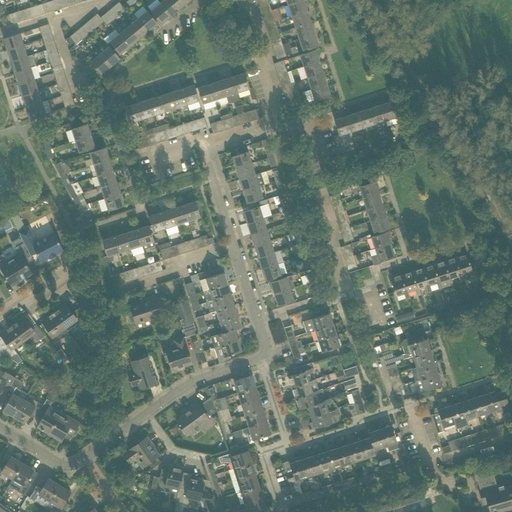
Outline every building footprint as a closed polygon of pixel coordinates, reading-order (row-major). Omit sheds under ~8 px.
[(57,10),(54,0),(48,2),(51,12),(57,10)] [(62,8),(59,0),(55,0),(54,0),(57,10),(62,8)] [(180,8),(173,0),(164,0),(160,3),(172,18),(176,15),(175,13),(180,8)] [(307,11),(303,0),(302,0),(287,5),(291,16),(307,11)] [(125,10),(122,6),(119,2),(112,8),(119,16),(125,10)] [(172,18),(160,3),(151,11),(161,24),(167,19),(168,21),(172,18)] [(39,15),(36,6),(31,8),(34,17),(39,15)] [(34,17),(31,8),(25,10),(28,19),(34,17)] [(119,16),(112,8),(103,16),(110,23),(119,16)] [(157,23),(151,16),(147,11),(137,19),(149,33),(153,30),(151,28),(157,23)] [(311,23),(307,11),(291,16),(295,28),(311,23)] [(17,23),(14,13),(8,15),(11,24),(17,23)] [(107,26),(110,23),(103,16),(101,18),(97,14),(87,22),(94,29),(103,21),(107,26)] [(275,22),(273,16),(263,19),(265,25),(275,22)] [(149,33),(137,19),(128,26),(138,39),(144,34),(146,36),(149,33)] [(94,29),(87,22),(78,29),(85,37),(94,29)] [(277,28),(275,22),(265,25),(267,31),(277,28)] [(314,34),(311,23),(295,28),(298,39),(314,34)] [(39,27),(42,39),(52,36),(48,24),(39,27)] [(138,39),(128,26),(119,34),(131,49),(135,46),(133,44),(138,39)] [(76,45),(85,37),(78,29),(69,37),(76,45)] [(23,45),(19,33),(4,39),(6,46),(4,46),(6,51),(23,45)] [(131,49),(119,34),(109,42),(120,55),(126,50),(127,52),(131,49)] [(318,46),(314,34),(298,39),(302,51),(318,46)] [(56,47),(52,36),(42,39),(46,50),(56,47)] [(282,44),(280,39),(271,42),(273,47),(282,44)] [(286,56),(282,44),(273,47),(274,53),(276,59),(286,56)] [(27,57),(23,45),(6,51),(7,55),(9,55),(11,62),(27,57)] [(119,59),(113,51),(109,46),(100,54),(112,69),(115,65),(114,64),(119,59)] [(59,59),(56,47),(46,50),(50,62),(59,59)] [(315,50),(306,53),(299,55),(303,67),(319,61),(315,50)] [(112,69),(100,54),(90,62),(101,74),(106,70),(108,72),(112,69)] [(30,68),(27,57),(11,62),(13,68),(12,69),(13,73),(30,68)] [(63,70),(59,59),(50,62),(53,73),(63,70)] [(287,72),(283,60),(274,64),(277,75),(287,72)] [(323,73),(319,61),(303,67),(307,78),(323,73)] [(34,79),(30,68),(13,73),(15,78),(16,78),(18,84),(34,79)] [(67,82),(63,70),(53,73),(57,85),(67,82)] [(244,73),(232,77),(237,93),(249,89),(244,73)] [(327,84),(323,73),(307,78),(310,89),(327,84)] [(237,93),(232,77),(221,80),(226,96),(228,104),(240,100),(237,93)] [(38,91),(34,79),(18,84),(21,91),(19,92),(21,96),(38,91)] [(226,96),(221,80),(209,84),(214,100),(226,96)] [(70,93),(67,82),(57,85),(61,96),(70,93)] [(214,100),(209,84),(198,88),(203,104),(214,100)] [(330,96),(327,84),(310,89),(314,101),(330,96)] [(199,101),(197,95),(194,85),(182,89),(187,105),(199,101)] [(187,105),(182,89),(170,92),(176,108),(187,105)] [(41,102),(38,91),(21,96),(22,101),(24,100),(26,107),(41,102)] [(176,108),(170,92),(159,96),(164,112),(176,108)] [(74,104),(70,93),(61,96),(65,107),(74,104)] [(294,95),(285,98),(287,105),(288,109),(304,104),(300,93),(299,94),(294,95)] [(164,112),(159,96),(148,100),(153,116),(164,112)] [(153,116),(148,100),(136,103),(141,119),(153,116)] [(397,117),(392,101),(380,105),(385,121),(397,117)] [(45,114),(42,104),(41,102),(26,107),(28,114),(27,115),(28,119),(45,114)] [(141,119),(136,103),(124,107),(130,123),(141,119)] [(385,121),(380,105),(368,109),(374,125),(375,130),(387,126),(385,121)] [(374,125),(368,109),(357,112),(362,128),(374,125)] [(249,111),(244,113),(247,123),(253,121),(249,111)] [(364,134),(362,128),(357,112),(346,116),(351,132),(353,138),(364,134)] [(244,113),(238,115),(241,125),(247,123),(244,113)] [(351,132),(346,116),(334,120),(339,136),(351,132)] [(235,126),(232,117),(221,120),(224,130),(235,126)] [(198,119),(192,121),(195,131),(201,129),(198,119)] [(221,120),(215,122),(218,132),(219,132),(224,130),(221,120)] [(192,121),(187,123),(190,133),(195,131),(192,121)] [(87,124),(71,129),(75,141),(91,136),(87,124)] [(175,127),(170,129),(173,138),(178,136),(175,127)] [(50,149),(45,134),(45,133),(40,135),(45,150),(50,149)] [(95,147),(91,136),(75,141),(79,153),(95,147)] [(150,145),(147,136),(135,140),(138,149),(150,145)] [(105,148),(96,151),(89,153),(93,165),(109,159),(105,148)] [(232,157),(235,169),(251,163),(248,152),(232,157)] [(113,171),(109,159),(93,165),(97,176),(113,171)] [(65,175),(59,162),(54,165),(61,177),(65,175)] [(255,175),(251,163),(235,169),(239,180),(255,175)] [(116,182),(113,171),(97,176),(100,187),(116,182)] [(261,173),(255,175),(239,180),(243,191),(259,186),(264,184),(261,173)] [(71,185),(65,175),(61,177),(66,187),(71,185)] [(120,194),(116,182),(100,187),(104,199),(120,194)] [(375,182),(365,185),(359,187),(362,199),(378,193),(375,182)] [(75,193),(71,185),(66,187),(70,195),(75,193)] [(262,198),(259,186),(243,191),(246,203),(262,198)] [(382,205),(378,193),(362,199),(366,210),(382,205)] [(124,205),(120,194),(104,199),(108,210),(124,205)] [(82,206),(77,198),(73,200),(77,208),(82,206)] [(342,205),(341,199),(331,202),(333,208),(342,205)] [(194,201),(183,205),(188,221),(200,217),(194,201)] [(188,221),(183,205),(171,209),(177,225),(188,221)] [(344,210),(342,205),(333,208),(335,213),(344,210)] [(386,216),(382,205),(366,210),(370,221),(386,216)] [(86,214),(82,206),(77,208),(82,217),(86,214)] [(259,207),(252,209),(243,212),(247,223),(263,218),(259,207)] [(177,225),(171,209),(160,212),(165,228),(177,225)] [(165,228),(160,212),(148,216),(154,232),(165,228)] [(27,229),(25,229),(18,214),(10,217),(18,233),(30,256),(36,253),(40,262),(49,258),(50,259),(56,256),(56,255),(63,251),(54,233),(34,243),(27,229)] [(390,228),(386,216),(370,221),(374,233),(390,228)] [(266,230),(263,218),(247,223),(250,235),(266,230)] [(350,228),(348,222),(338,225),(340,231),(350,228)] [(153,242),(151,235),(148,225),(137,229),(142,245),(153,242)] [(354,240),(351,233),(350,228),(340,231),(342,236),(344,243),(354,240)] [(142,245),(137,229),(125,233),(130,249),(142,245)] [(270,241),(266,230),(250,235),(254,246),(270,241)] [(387,232),(377,235),(371,237),(374,249),(390,244),(387,232)] [(130,249),(125,233),(114,237),(119,253),(130,249)] [(30,256),(20,237),(11,242),(19,256),(15,258),(14,256),(5,261),(6,263),(0,267),(11,286),(22,280),(21,279),(25,277),(26,277),(32,274),(25,264),(28,262),(26,259),(30,256)] [(114,237),(102,240),(107,256),(111,255),(119,253),(114,237)] [(203,247),(200,237),(194,239),(197,249),(203,247)] [(197,249),(194,239),(188,241),(191,251),(197,249)] [(274,252),(270,241),(254,246),(258,258),(274,252)] [(353,256),(351,250),(349,244),(340,247),(342,253),(344,259),(353,256)] [(394,255),(390,244),(374,249),(377,256),(371,257),(374,265),(380,263),(379,260),(394,255)] [(180,254),(177,245),(171,247),(174,256),(180,254)] [(174,256),(171,247),(165,248),(168,258),(174,256)] [(277,264),(274,252),(258,258),(261,269),(277,264)] [(472,272),(470,263),(467,254),(455,258),(461,275),(462,275),(464,281),(475,277),(473,271),(472,272)] [(357,267),(354,258),(353,256),(344,259),(347,270),(357,267)] [(461,275),(455,258),(445,261),(450,279),(451,278),(458,276),(460,282),(464,281),(462,275),(461,275)] [(159,261),(150,264),(147,265),(150,274),(162,270),(159,261)] [(450,279),(445,261),(434,265),(439,282),(440,282),(447,280),(449,285),(453,284),(451,278),(450,279)] [(281,275),(277,264),(261,269),(265,281),(281,275)] [(150,274),(147,265),(136,268),(140,278),(150,274)] [(439,282),(434,265),(423,268),(428,286),(430,285),(436,283),(438,289),(442,288),(440,282),(439,282)] [(428,286),(423,268),(412,272),(418,289),(419,289),(425,287),(427,292),(431,291),(430,285),(428,286)] [(131,270),(125,272),(128,281),(134,279),(131,270)] [(128,281),(125,272),(110,277),(113,286),(128,281)] [(205,278),(208,288),(209,290),(227,284),(224,272),(205,278)] [(418,289),(412,272),(401,275),(407,293),(408,292),(414,290),(416,296),(421,295),(419,289),(418,289)] [(407,293),(401,275),(390,279),(396,296),(404,294),(405,299),(410,298),(408,292),(407,293)] [(279,279),(270,282),(273,294),(290,289),(294,287),(291,276),(286,277),(279,279)] [(192,283),(185,285),(188,296),(195,294),(192,283)] [(231,294),(227,284),(209,290),(212,300),(231,294)] [(277,306),(293,300),(290,289),(273,294),(277,306)] [(197,300),(195,294),(188,296),(190,303),(197,300)] [(234,305),(231,294),(212,300),(216,311),(234,305)] [(135,323),(164,314),(158,295),(146,299),(147,301),(130,306),(132,313),(127,315),(130,323),(135,322),(135,323)] [(193,321),(187,301),(176,304),(180,317),(178,318),(180,325),(193,321)] [(83,318),(77,309),(72,313),(65,303),(53,312),(65,329),(67,331),(76,324),(77,326),(85,321),(83,318)] [(85,303),(77,309),(83,318),(91,312),(85,303)] [(238,316),(234,305),(216,311),(219,322),(238,316)] [(394,316),(396,322),(414,318),(412,311),(394,316)] [(65,329),(53,312),(41,321),(47,329),(56,342),(62,338),(69,334),(67,331),(65,329)] [(303,322),(306,331),(306,333),(314,330),(333,324),(329,313),(303,322)] [(195,318),(197,325),(204,322),(202,316),(195,318)] [(241,327),(238,316),(219,322),(222,333),(223,333),(235,329),(241,327)] [(23,317),(11,325),(23,342),(32,335),(36,341),(44,336),(36,325),(31,328),(23,317)] [(197,333),(193,322),(182,326),(185,337),(197,333)] [(207,331),(205,327),(204,322),(197,325),(199,333),(207,331)] [(336,335),(333,324),(314,330),(318,341),(336,335)] [(23,342),(11,325),(0,333),(0,334),(3,339),(0,341),(0,349),(4,356),(9,358),(15,354),(12,350),(23,342)] [(294,337),(291,326),(284,328),(287,339),(294,337)] [(238,340),(235,329),(223,333),(222,333),(216,335),(219,346),(238,340)] [(340,346),(336,335),(318,341),(321,352),(340,346)] [(180,367),(192,363),(186,346),(185,346),(182,337),(173,340),(176,349),(163,353),(166,361),(169,361),(172,372),(181,370),(180,367)] [(302,346),(300,340),(296,342),(294,337),(287,339),(291,350),(302,346)] [(413,356),(430,351),(427,342),(429,341),(428,339),(413,343),(412,338),(404,340),(402,341),(401,344),(402,347),(404,354),(396,357),(393,355),(389,343),(379,345),(385,365),(395,362),(413,356)] [(229,355),(242,351),(238,340),(219,346),(214,348),(219,364),(230,360),(229,355)] [(304,353),(302,346),(291,350),(294,361),(301,359),(300,354),(304,353)] [(61,349),(56,352),(64,363),(69,359),(61,349)] [(432,350),(430,351),(413,356),(416,368),(434,362),(431,353),(433,353),(432,350)] [(207,362),(204,353),(203,351),(196,353),(200,365),(207,362)] [(135,374),(129,376),(132,386),(138,384),(140,389),(156,384),(147,356),(131,361),(135,374)] [(435,361),(434,362),(416,368),(420,379),(437,373),(434,364),(436,364),(435,361)] [(288,377),(292,388),(310,382),(309,381),(315,379),(310,363),(292,369),(293,375),(288,377)] [(350,368),(343,370),(346,378),(352,376),(350,368)] [(7,390),(11,384),(15,378),(5,372),(0,379),(0,390),(2,387),(7,390)] [(437,373),(420,379),(414,381),(419,396),(425,394),(424,391),(441,385),(438,376),(440,375),(439,373),(437,373)] [(234,381),(237,390),(238,393),(255,387),(251,375),(234,381)] [(21,391),(20,390),(24,383),(15,378),(11,384),(7,390),(4,396),(9,399),(2,410),(13,417),(24,400),(18,397),(21,391)] [(353,378),(342,382),(345,390),(356,386),(353,378)] [(318,390),(316,383),(315,379),(309,381),(310,382),(292,388),(295,399),(313,393),(313,392),(318,390)] [(404,390),(403,387),(402,385),(393,388),(394,393),(404,390)] [(258,399),(255,387),(238,393),(242,404),(258,399)] [(322,402),(319,394),(318,390),(313,392),(313,393),(295,399),(299,410),(307,407),(317,404),(317,403),(322,402)] [(362,403),(359,393),(358,390),(351,392),(354,403),(355,405),(362,403)] [(504,391),(496,394),(495,391),(485,394),(485,392),(482,393),(483,395),(489,412),(496,410),(497,413),(501,411),(501,414),(509,411),(507,405),(508,405),(504,391)] [(489,412),(483,395),(474,398),(473,396),(471,397),(472,399),(477,416),(489,412)] [(211,397),(201,404),(209,414),(215,410),(212,401),(211,399),(211,397)] [(337,408),(332,399),(331,400),(330,398),(324,400),(325,401),(322,402),(317,403),(317,404),(307,407),(311,418),(328,412),(328,411),(337,408)] [(49,433),(61,413),(50,406),(53,403),(46,399),(42,405),(39,412),(44,415),(37,426),(49,433)] [(262,410),(258,399),(242,404),(245,416),(262,410)] [(477,416),(472,399),(463,402),(462,400),(459,401),(460,402),(466,420),(477,416)] [(36,416),(39,412),(42,405),(33,400),(31,404),(24,400),(13,417),(25,424),(31,413),(36,416)] [(210,422),(201,410),(196,402),(185,410),(186,412),(175,420),(187,435),(200,426),(201,428),(210,422)] [(466,420),(460,402),(451,405),(451,403),(448,404),(449,406),(454,423),(466,420)] [(358,415),(355,405),(354,403),(347,405),(351,417),(358,415)] [(454,423),(449,406),(440,409),(439,407),(435,409),(434,412),(434,414),(431,415),(436,433),(444,431),(443,427),(454,423)] [(330,417),(339,414),(337,408),(328,411),(328,412),(311,418),(312,422),(309,423),(311,430),(324,425),(326,426),(327,426),(328,426),(329,425),(329,424),(332,423),(330,417)] [(266,422),(262,410),(245,416),(249,427),(266,422)] [(76,434),(79,428),(77,427),(79,423),(70,418),(68,417),(61,413),(49,433),(61,441),(64,435),(67,436),(65,439),(68,441),(73,434),(74,435),(76,434)] [(266,422),(249,427),(243,429),(244,433),(246,434),(249,444),(254,442),(253,439),(270,434),(266,422)] [(378,427),(379,429),(385,447),(396,443),(391,425),(381,428),(381,427),(378,427)] [(385,447),(379,429),(370,432),(369,430),(367,431),(369,438),(374,455),(386,451),(385,447)] [(233,433),(230,433),(226,435),(230,449),(237,447),(233,433)] [(129,464),(136,459),(142,468),(159,455),(150,443),(151,443),(147,437),(129,450),(123,455),(129,464)] [(374,455),(369,438),(360,441),(360,439),(357,440),(358,441),(363,459),(374,455)] [(363,459),(358,441),(349,444),(348,442),(346,443),(346,445),(352,462),(363,459)] [(352,462),(346,445),(337,448),(337,446),(334,447),(335,449),(340,466),(352,462)] [(325,450),(323,451),(323,452),(329,470),(336,468),(337,473),(342,471),(340,466),(335,449),(326,452),(325,450)] [(230,454),(218,457),(220,462),(230,463),(232,462),(234,469),(250,463),(247,451),(231,457),(230,454)] [(329,470),(323,452),(314,455),(314,453),(311,454),(312,456),(317,473),(329,470)] [(317,473),(312,456),(303,459),(302,457),(300,458),(301,460),(306,477),(313,475),(314,479),(319,478),(317,473)] [(13,478),(21,463),(10,457),(4,467),(0,464),(0,475),(2,472),(13,478)] [(302,494),(297,480),(306,477),(301,460),(292,463),(291,461),(288,462),(292,472),(285,474),(295,504),(313,498),(311,494),(309,494),(308,492),(302,494)] [(13,478),(8,486),(19,492),(25,495),(27,492),(32,483),(27,480),(32,470),(34,468),(29,466),(28,468),(21,463),(13,478)] [(207,464),(210,474),(211,476),(215,475),(211,463),(207,464)] [(254,475),(250,463),(234,469),(238,480),(254,475)] [(179,488),(179,487),(183,468),(169,465),(166,480),(159,479),(159,477),(154,476),(151,488),(157,489),(170,492),(171,486),(179,488)] [(394,475),(393,471),(391,465),(379,469),(381,476),(382,479),(394,475)] [(511,486),(505,488),(504,483),(496,485),(494,477),(493,478),(491,471),(492,471),(492,470),(476,474),(480,490),(479,490),(483,505),(487,503),(489,511),(492,511),(511,507),(511,510),(511,486)] [(258,486),(254,475),(238,480),(241,492),(258,486)] [(190,477),(188,487),(187,489),(179,487),(179,488),(176,501),(191,504),(192,498),(206,501),(208,492),(202,491),(203,485),(201,484),(202,479),(190,477)] [(50,500),(59,486),(48,479),(42,489),(36,486),(30,497),(35,501),(39,494),(50,500)] [(336,490),(334,486),(333,483),(322,487),(324,494),(336,490)] [(48,504),(46,506),(53,510),(53,511),(65,511),(69,505),(68,504),(64,502),(70,492),(59,486),(50,500),(48,504)] [(262,498),(258,486),(241,492),(245,503),(262,498)] [(424,500),(422,494),(414,497),(416,502),(424,500)] [(416,502),(414,497),(406,499),(408,505),(416,502)] [(257,511),(265,509),(264,504),(262,498),(245,503),(237,505),(239,511),(247,508),(247,511),(257,511)] [(405,506),(403,500),(391,503),(393,509),(405,506)] [(393,509),(391,503),(383,506),(384,511),(393,509)]
